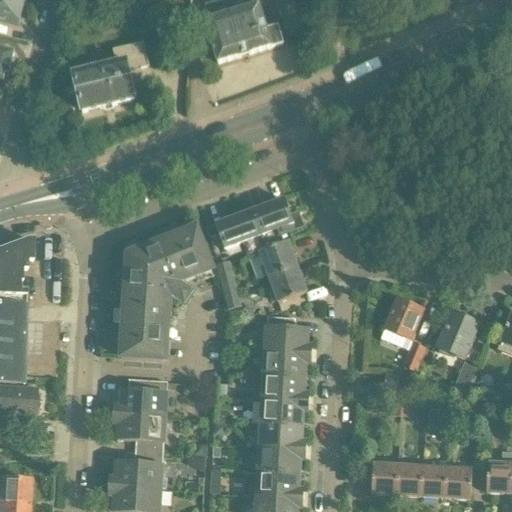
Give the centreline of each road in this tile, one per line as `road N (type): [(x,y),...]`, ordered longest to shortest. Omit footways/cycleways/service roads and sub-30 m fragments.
road 1 (residential): [(88,240),(71,511)]
road 2 (residential): [(328,511),(347,261)]
road 3 (primary): [(65,196),(299,110)]
road 4 (residential): [(88,240),(314,152)]
road 5 (primary): [(299,110),(511,22)]
road 6 (residential): [(511,283),(347,261)]
road 7 (residential): [(57,0),(23,121)]
